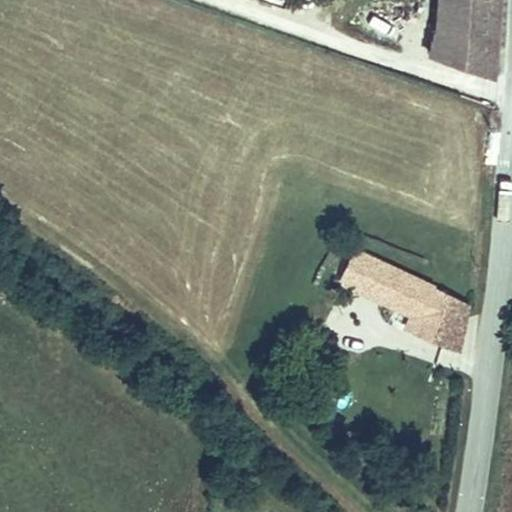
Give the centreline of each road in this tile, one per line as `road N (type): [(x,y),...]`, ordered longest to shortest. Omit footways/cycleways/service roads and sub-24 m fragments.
road 1 (track): [(0,197),(220,350),(373,511)]
road 2 (tertiary): [(470,511),(511,144)]
